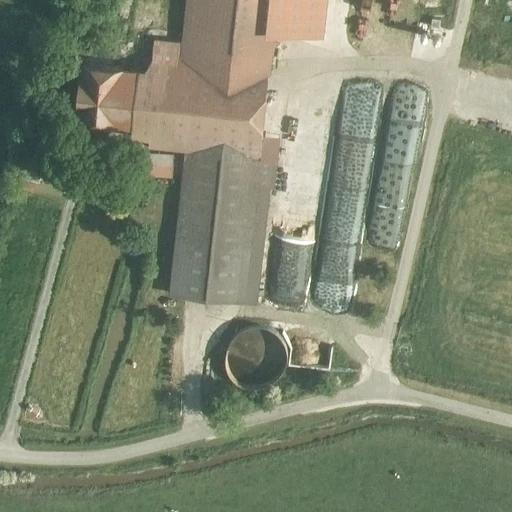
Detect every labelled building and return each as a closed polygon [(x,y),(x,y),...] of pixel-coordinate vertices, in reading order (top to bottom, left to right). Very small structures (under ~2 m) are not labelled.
[(277,0),(186,0),(182,36),(154,33),(150,63),(140,62),(133,122),(131,139),(182,146),(165,289),(258,300),(271,185),(274,185),(280,133),(262,131),(269,74),(277,0)] [(503,41),(511,43),(511,20),(509,19),(503,41)] [(133,122),(140,62),(80,54),(73,114),(133,122)] [(371,204),(383,85),(349,81),(337,201),(371,204)] [(144,172),(172,172),(172,149),(145,148),(144,172)] [(286,364),(287,353),(285,343),(280,333),(271,327),(261,323),(250,324),(240,327),(232,335),(227,344),(225,354),(228,365),(233,374),(242,381),(252,384),(262,384),(272,380),(280,373),(286,364)]
